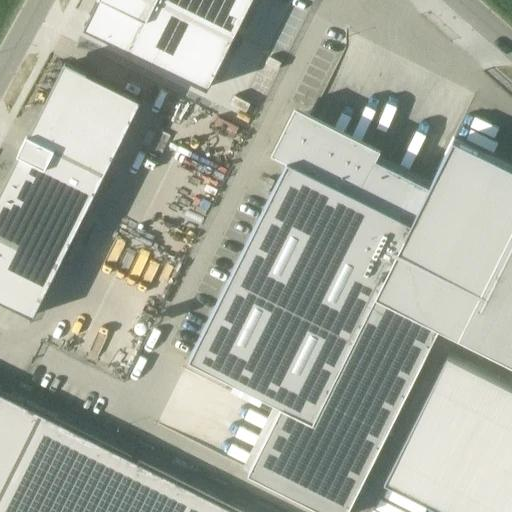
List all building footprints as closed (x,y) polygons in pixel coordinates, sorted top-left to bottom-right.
[(93,0),(74,36),(184,96),(235,0),(93,0)] [(65,62),(0,193),(0,300),(33,316),(140,99),(65,62)] [(247,476),(320,511),(344,511),(438,326),(511,362),(511,168),(453,139),(430,185),(374,158),(379,148),(295,105),(271,153),(288,162),(190,359),(282,405),(247,476)] [(511,511),(511,385),(448,354),(386,478),(455,511),(511,511)] [(0,511),(219,511),(0,390),(0,511)]
